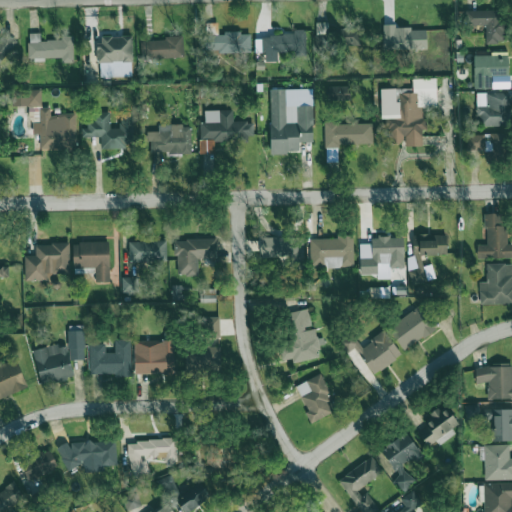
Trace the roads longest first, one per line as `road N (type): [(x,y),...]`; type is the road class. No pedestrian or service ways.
road 1 (residential): [(0,204),(511,190)]
road 2 (residential): [(241,196),(245,337),(261,401),(337,511)]
road 3 (residential): [(238,511),(489,334),(511,328)]
road 4 (residential): [(0,437),(43,416),(106,407),(261,401)]
